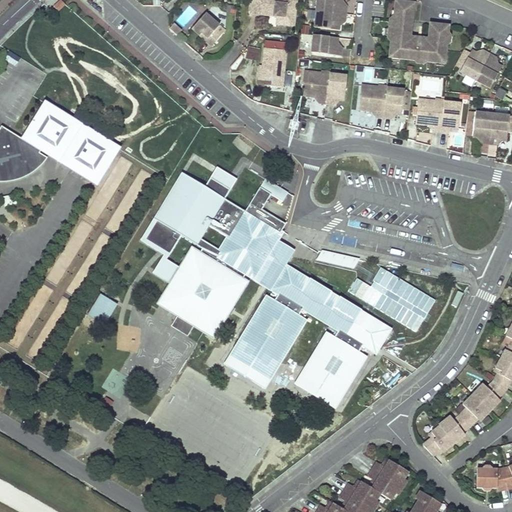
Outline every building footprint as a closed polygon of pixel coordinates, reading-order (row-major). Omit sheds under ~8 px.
[(252,0),(250,17),(258,18),(259,14),(273,16),(272,19),(276,20),(276,27),(294,29),(297,0),(252,0)] [(316,0),(313,30),(339,32),(340,28),(340,22),(345,23),(347,9),(342,8),(343,3),(343,0),(316,0)] [(61,3),(55,9),(59,13),(66,7),(61,3)] [(414,6),(394,3),(393,18),(390,45),(388,60),(412,63),(426,65),(444,67),(446,48),(448,35),(448,27),(429,25),(427,40),(411,39),(414,6)] [(206,16),(192,32),(199,38),(201,37),(207,42),(206,44),(212,49),(222,37),(216,32),(220,28),(206,16)] [(182,33),(174,26),(170,32),(178,38),(182,33)] [(338,45),(338,40),(312,38),(310,55),(342,58),(342,50),(338,50),(338,45)] [(259,59),(260,47),(246,46),(245,58),(259,59)] [(287,54),(265,52),(262,78),(274,80),(273,89),(283,90),(287,54)] [(459,75),(489,91),(501,69),(498,67),(493,64),(495,60),(482,52),(479,57),(475,55),(471,53),(459,75)] [(262,78),(263,68),(259,68),(258,87),(273,89),(274,80),(262,78)] [(321,75),(306,73),(303,99),(315,100),(321,101),(321,106),(335,108),(336,103),(341,103),(346,104),(349,78),(332,76),(321,75)] [(442,91),(443,78),(419,76),(418,90),(442,91)] [(363,87),(360,113),(372,115),(377,115),(377,120),(392,122),(392,117),(397,118),(402,118),(405,92),(388,90),(376,89),(363,87)] [(435,103),(419,101),(417,127),(429,128),(435,129),(434,134),(449,136),(450,131),(454,131),(459,131),(461,105),(445,104),(435,103)] [(0,178),(37,169),(33,167),(41,153),(97,188),(121,150),(45,104),(22,141),(7,132),(0,133),(0,178)] [(477,115),(474,140),(478,141),(483,141),(482,146),(497,148),(497,143),(502,144),(508,144),(511,119),(477,115)] [(181,238),(202,251),(216,258),(244,214),(225,202),(236,182),(232,179),(216,170),(204,189),(184,177),(144,242),(161,252),(170,257),(181,238)] [(282,204),(288,194),(265,180),(245,213),(244,212),(244,214),(280,235),(282,231),(286,226),(261,212),(270,197),(282,204)] [(172,287),(160,306),(178,317),(184,307),(201,318),(195,327),(203,332),(213,338),(224,319),(222,318),(232,302),(234,303),(245,285),(242,283),(246,275),(265,286),(279,295),(275,303),(269,299),(257,317),(260,318),(255,326),(253,325),(242,343),(248,346),(243,354),(251,359),(254,354),(262,360),(260,365),(268,369),(273,361),(278,365),(289,346),(287,345),(291,338),(294,339),(305,321),(299,317),(303,310),(339,331),(335,339),(329,335),(302,379),(315,387),(314,389),(324,395),(325,393),(338,401),(349,383),(347,381),(352,374),(354,375),(365,357),(359,354),(364,346),(375,353),(377,351),(388,332),(368,320),(366,323),(358,318),(360,315),(338,301),(336,305),(328,300),(330,297),(308,283),(306,287),(298,282),(300,278),(287,270),(284,274),(281,272),(293,253),(276,242),(280,235),(244,214),(216,258),(202,251),(199,257),(192,253),(181,271),(183,272),(174,288),(172,287)] [(319,251),(318,262),(357,266),(358,255),(319,251)] [(181,271),(163,260),(153,276),(172,287),(174,288),(183,272),(181,271)] [(51,267),(7,346),(26,356),(36,337),(28,333),(42,308),(50,312),(47,317),(58,323),(73,297),(74,298),(81,286),(60,274),(61,273),(51,267)] [(118,306),(101,295),(88,316),(105,327),(118,306)] [(201,318),(184,307),(178,317),(171,328),(188,338),(195,327),(201,318)] [(432,439),(423,446),(433,456),(443,448),(445,449),(460,437),(461,434),(470,427),(480,417),(482,417),(489,410),(491,412),(496,407),(496,401),(506,390),(511,379),(511,328),(508,336),(511,338),(511,347),(511,349),(508,348),(495,372),(498,374),(495,382),(488,388),(485,385),(464,405),(468,409),(461,416),(454,421),(451,418),(439,426),(440,428),(430,436),(432,439)] [(248,346),(242,343),(226,368),(263,390),(278,365),(273,361),(268,369),(260,365),(262,360),(254,354),(251,359),(243,354),(248,346)] [(315,387),(302,379),(297,387),(305,392),(333,409),(338,401),(325,393),(324,395),(314,389),(315,387)] [(375,481),(377,483),(373,490),(370,488),(363,484),(359,491),(355,488),(349,485),(341,499),(346,503),(350,505),(345,511),(342,510),(335,506),(331,511),(329,511),(328,511),(321,507),(318,511),(368,511),(380,494),(391,501),(408,473),(390,462),(386,469),(383,467),(377,463),(368,477),(375,481)] [(501,470),(478,469),(478,489),(497,490),(511,486),(511,466),(511,467),(501,470)] [(437,511),(442,505),(423,494),(412,511),(437,511)]
